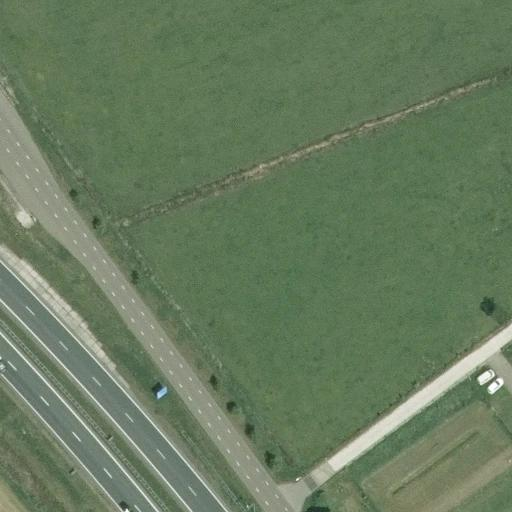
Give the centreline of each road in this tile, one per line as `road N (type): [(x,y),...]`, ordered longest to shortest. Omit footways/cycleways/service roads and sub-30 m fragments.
road 1 (unclassified): [(281,511),(0,132)]
road 2 (trunk): [(207,511),(0,286)]
road 3 (trunk): [(0,356),(137,511)]
